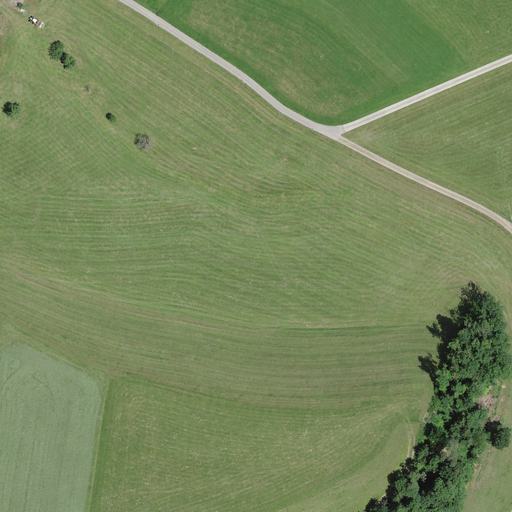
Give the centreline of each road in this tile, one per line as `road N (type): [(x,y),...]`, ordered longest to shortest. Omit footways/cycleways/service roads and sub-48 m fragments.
road 1 (residential): [(511,58),(337,135),(279,109),(229,66),(120,0)]
road 2 (track): [(337,135),(511,229)]
